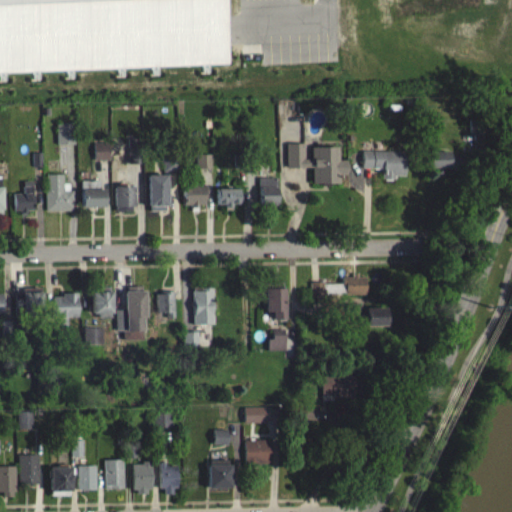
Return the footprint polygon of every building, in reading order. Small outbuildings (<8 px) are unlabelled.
[(218,0),(221,64),(0,71),(0,0),(218,0)] [(466,124),(466,140),(482,139),(482,123),(466,124)] [(54,128),(55,149),(72,149),(72,128),(54,128)] [(92,148),(92,165),(108,164),(107,147),(92,148)] [(127,168),(142,169),(143,148),(128,148),(127,168)] [(285,173),(309,172),(309,188),(337,188),(336,179),(344,179),(344,164),(337,164),(336,151),(309,152),(309,163),(303,163),(303,148),(285,148),(285,173)] [(401,180),(402,156),(360,155),(360,173),(380,173),(380,184),(393,184),(393,180),(401,180)] [(425,156),(425,175),(457,174),(457,160),(445,161),(445,156),(425,156)] [(210,159),(194,159),(194,173),(210,173),(210,159)] [(72,195),(61,195),(62,179),(44,179),(43,215),(71,216),(72,195)] [(164,179),(145,179),(146,216),(165,216),(164,179)] [(275,182),(258,183),(258,209),(275,209),(275,182)] [(80,212),(103,212),(102,193),(98,193),(98,185),(79,185),(80,212)] [(11,198),(11,217),(31,216),(30,186),(21,186),(21,198),(11,198)] [(203,190),(181,190),(181,211),(203,211),(203,190)] [(112,191),(112,216),(131,216),(131,191),(112,191)] [(237,194),(215,193),(215,209),(222,209),(222,215),(230,215),(230,209),(236,209),(237,194)] [(363,299),(363,280),(341,281),(341,288),(309,288),(309,300),(363,299)] [(122,344),(142,345),(143,291),(123,291),(122,344)] [(210,329),(211,292),(191,292),(191,329),(210,329)] [(282,293),(263,293),(263,317),(270,317),(270,324),(283,324),(282,293)] [(13,303),(14,317),(40,316),(40,296),(20,297),(20,303),(13,303)] [(90,296),(90,321),(110,321),(110,296),(90,296)] [(171,322),(172,296),(159,296),(158,322),(171,322)] [(75,322),(76,299),(51,298),(51,321),(75,322)] [(384,313),(359,312),(359,308),(348,308),(347,330),(383,331),(384,313)] [(97,333),(82,332),(82,349),(96,349),(97,333)] [(282,334),(270,334),(270,344),(265,344),(265,355),(282,355),(282,334)] [(196,337),(181,337),(181,351),(196,351),(196,337)] [(319,376),(339,376),(339,374),(352,374),(352,379),(357,379),(357,389),(352,389),(352,395),(350,396),(350,397),(343,397),(343,396),(336,396),(336,397),(330,397),(330,394),(320,394),(319,376)] [(285,404),(302,404),(302,412),(303,420),(285,420),(285,404)] [(241,412),(242,428),(264,428),(263,412),(241,412)] [(30,416),(15,417),(16,434),(31,433),(30,416)] [(153,433),(171,432),(171,417),(153,417),(153,433)] [(225,450),(226,435),(211,434),(210,449),(225,450)] [(241,444),(242,469),(268,468),(267,444),(241,444)] [(80,445),(68,445),(69,462),(80,462),(80,445)] [(36,459),(16,460),(16,488),(37,488),(36,459)] [(121,493),(120,464),(101,465),(102,494),(121,493)] [(205,493),(227,493),(227,465),(205,465),(205,493)] [(147,467),(129,467),(130,499),(148,499),(147,467)] [(158,499),(174,499),(174,469),(158,469),(158,499)] [(93,470),(74,471),(75,495),(93,495),(93,470)] [(0,471),(0,499),(13,499),(12,471),(0,471)] [(47,472),(47,501),(68,500),(68,471),(47,472)]
